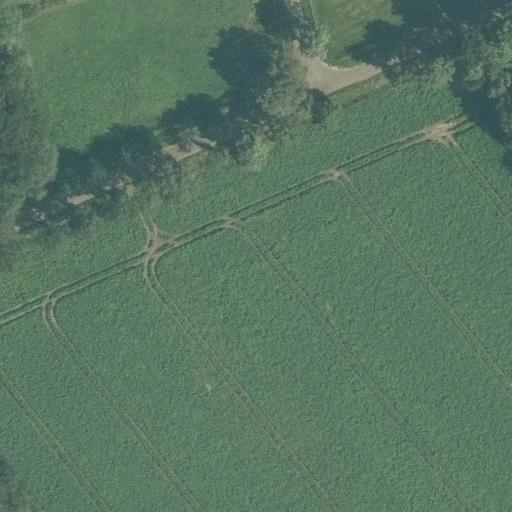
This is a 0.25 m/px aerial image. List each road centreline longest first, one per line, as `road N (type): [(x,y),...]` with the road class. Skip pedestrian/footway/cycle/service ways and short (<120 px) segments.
road 1 (unclassified): [(0,235),(318,93)]
road 2 (unclassified): [(318,93),(511,6)]
